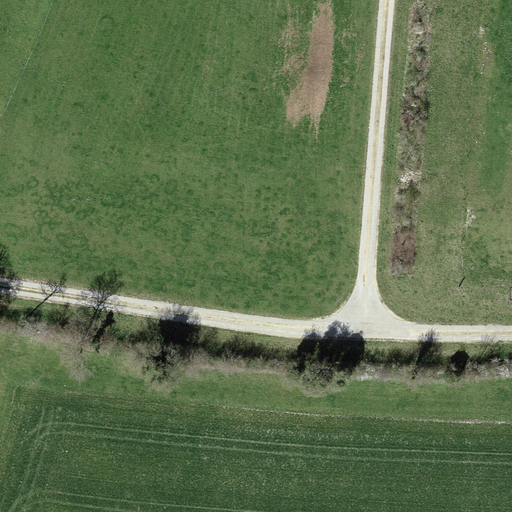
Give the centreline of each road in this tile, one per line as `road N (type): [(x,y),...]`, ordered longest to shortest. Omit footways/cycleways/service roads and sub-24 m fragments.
road 1 (track): [(387,0),(361,325),(265,323),(0,286)]
road 2 (track): [(361,325),(511,330)]
